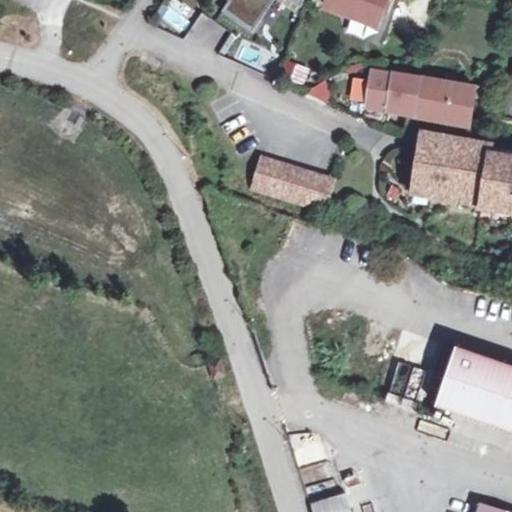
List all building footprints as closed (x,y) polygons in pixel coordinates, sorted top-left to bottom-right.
[(229,0),(231,1),(224,11),(254,32),(276,0),(291,0),(303,8),(305,0),(229,0)] [(386,0),(329,0),(327,7),(376,26),(386,0)] [(219,49),(229,57),(242,40),(233,32),(219,49)] [(235,61),(263,67),(268,47),(240,41),(235,61)] [(300,83),(303,68),(286,65),(283,79),(300,83)] [(391,112),(414,117),(420,78),(374,71),(367,108),(391,112)] [(478,88),(454,84),(455,77),(447,76),(446,83),(420,78),(414,117),(471,128),(476,99),(478,88)] [(485,85),(478,88),(476,99),(490,101),(492,86),(485,85)] [(424,133),(415,186),(432,188),(430,195),(511,209),(511,158),(492,156),(493,146),(470,142),(469,141),(424,133)] [(333,179),(263,157),(254,185),(324,208),(333,179)] [(435,407),(441,409),(458,349),(454,349),(435,407)] [(490,376),(493,361),(458,349),(441,409),(481,423),(490,376)] [(226,376),(221,361),(211,365),(216,379),(226,376)] [(490,376),(481,423),(511,433),(511,367),(493,361),(490,376)] [(298,465),(323,460),(318,431),(292,436),(298,465)] [(310,511),(349,511),(344,494),(308,504),(310,511)]
